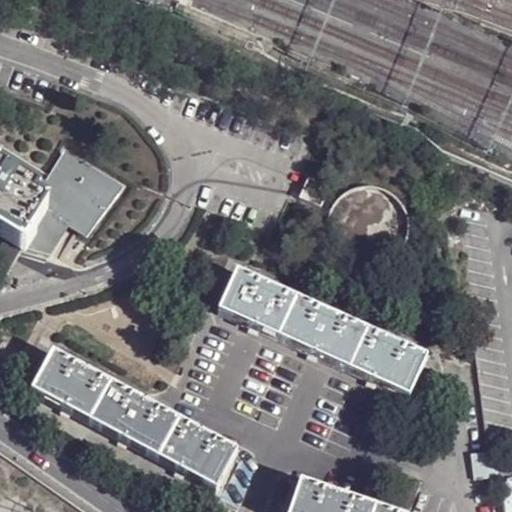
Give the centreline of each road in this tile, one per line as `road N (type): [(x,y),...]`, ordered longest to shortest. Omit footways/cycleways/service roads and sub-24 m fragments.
road 1 (residential): [(0,305),(94,281),(133,262),(181,210),(176,152)]
road 2 (residential): [(122,511),(0,431)]
